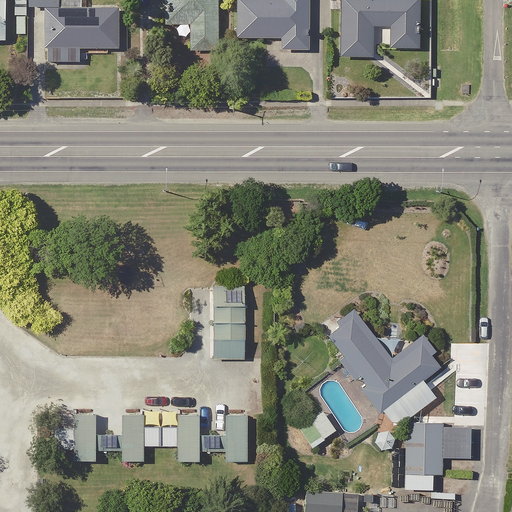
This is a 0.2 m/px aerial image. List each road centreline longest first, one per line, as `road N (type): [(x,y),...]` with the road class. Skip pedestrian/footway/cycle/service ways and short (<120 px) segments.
road 1 (secondary): [(0,151),(494,152)]
road 2 (residential): [(495,0),(494,152)]
